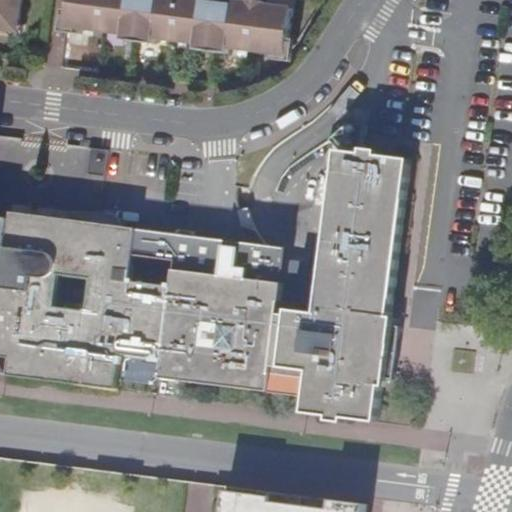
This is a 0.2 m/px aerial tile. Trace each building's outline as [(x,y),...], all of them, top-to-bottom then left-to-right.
[(0,0),(0,29),(11,31),(13,23),(21,24),(23,0),(0,0)] [(71,0),(68,29),(127,36),(127,42),(156,46),(157,40),(200,45),(199,52),(229,55),(230,49),(284,56),(291,50),(296,7),(263,3),(257,2),(251,1),(242,0),(71,0)] [(19,32),(21,24),(13,23),(11,31),(19,32)] [(282,301),(289,247),(254,243),(138,228),(132,281),(171,286),(161,361),(159,377),(270,391),(272,376),(310,380),(309,397),(306,413),(330,416),(351,419),(379,422),(386,377),(396,378),(403,326),(397,325),(392,325),(395,295),(413,159),(380,155),(381,149),(364,148),(364,153),(340,150),(319,307),(309,306),(309,305),(282,301)] [(90,149),(87,174),(104,176),(107,151),(90,149)] [(45,216),(13,212),(12,220),(44,224),(45,216)] [(138,228),(45,216),(44,224),(12,220),(3,285),(0,312),(0,357),(12,359),(10,377),(118,390),(121,373),(123,357),(161,361),(171,286),(132,281),(138,228)] [(0,284),(3,285),(12,220),(0,218),(0,284)] [(367,511),(369,502),(229,485),(225,511),(367,511)]
